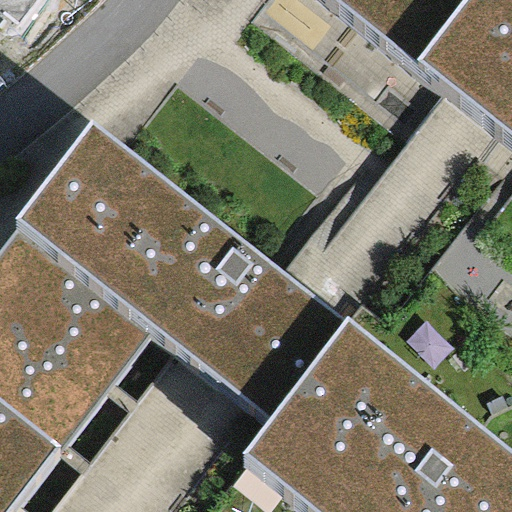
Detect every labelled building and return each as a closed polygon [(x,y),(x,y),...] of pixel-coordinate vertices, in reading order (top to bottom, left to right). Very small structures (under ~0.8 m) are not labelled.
[(305,0),(416,88),(487,0),(305,0)] [(511,0),(487,0),(416,88),(511,163),(511,0)] [(348,358),(90,159),(24,246),(141,335),(281,444),(348,358)] [(0,511),(8,511),(141,335),(24,246),(0,276),(0,511)] [(511,511),(511,482),(348,358),(281,444),(250,488),(280,511),(511,511)]
